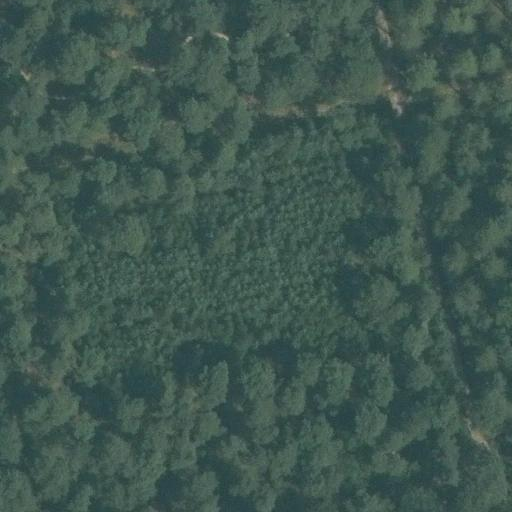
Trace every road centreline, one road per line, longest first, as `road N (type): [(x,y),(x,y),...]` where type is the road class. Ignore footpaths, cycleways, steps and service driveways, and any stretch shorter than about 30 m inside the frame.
road 1 (track): [(371,0),(486,467)]
road 2 (track): [(333,511),(486,467)]
road 3 (track): [(0,392),(19,511)]
